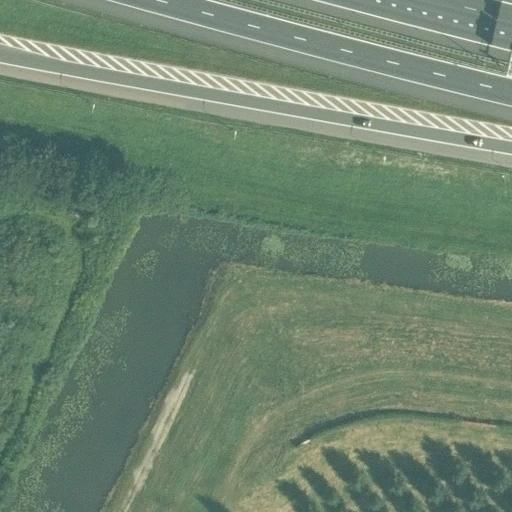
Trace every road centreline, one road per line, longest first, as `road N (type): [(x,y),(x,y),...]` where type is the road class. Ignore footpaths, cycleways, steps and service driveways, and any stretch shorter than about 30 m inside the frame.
road 1 (motorway): [(0,53),(511,148)]
road 2 (motorway): [(160,0),(511,92)]
